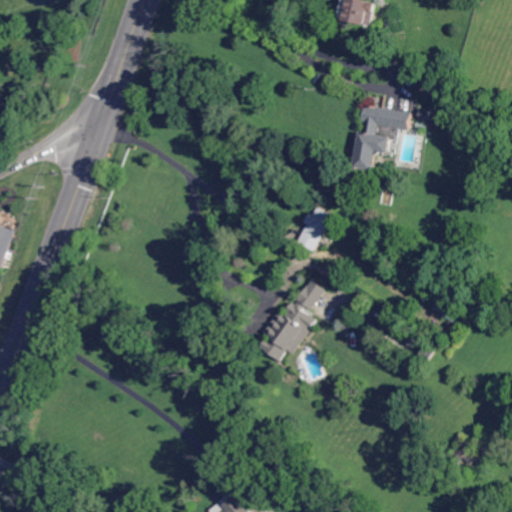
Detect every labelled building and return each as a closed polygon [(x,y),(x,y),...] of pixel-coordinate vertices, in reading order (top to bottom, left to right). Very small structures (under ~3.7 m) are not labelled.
[(369,25),(368,24),(347,19),(345,19),(344,19),(342,18),(343,13),(345,0),(366,0),(370,1),(374,2),(374,4),(372,13),(369,23),(369,25)] [(440,100),(425,97),(424,97),(423,97),(423,96),(424,94),(425,86),(426,83),(427,83),(443,86),(440,100)] [(411,131),(380,126),(379,136),(381,136),(393,138),(392,146),(391,154),(388,153),(385,153),(378,152),(375,169),(375,170),(375,171),(356,168),(358,152),(359,149),(361,133),(364,133),(365,133),(366,123),(365,123),(368,106),(373,107),(410,113),(414,113),(411,131)] [(431,121),(424,120),(420,120),(421,108),(432,109),(431,121)] [(337,216),(328,231),(328,232),(320,245),(318,249),(316,252),(315,251),(300,243),(301,241),(303,238),(305,233),(306,232),(310,225),(306,223),(307,221),(308,220),(312,213),(313,213),(316,215),(320,206),(337,216)] [(0,221),(5,223),(15,227),(16,227),(2,266),(0,271),(0,221)] [(316,309),(310,305),(307,309),(317,316),(321,319),(313,331),(312,332),(302,347),(301,348),(298,353),(292,349),(285,359),(265,346),(267,343),(272,336),(269,333),(275,324),(277,321),(286,309),(289,312),(296,302),(297,302),(297,301),(301,304),(302,303),(304,300),(302,299),(315,280),(317,281),(329,290),(328,291),(327,292),(316,309)] [(457,322),(443,315),(450,300),(457,303),(461,295),(469,298),(457,322)] [(443,347),(429,367),(419,360),(427,347),(428,347),(426,345),(419,341),(414,349),(413,349),(391,334),(383,328),(388,321),(392,315),(393,314),(393,313),(394,313),(424,334),(443,347)] [(472,463),(466,457),(460,465),(451,456),(466,440),(481,454),(472,463)] [(221,511),(220,510),(246,488),(261,505),(260,506),(259,506),(252,511),(221,511)]
